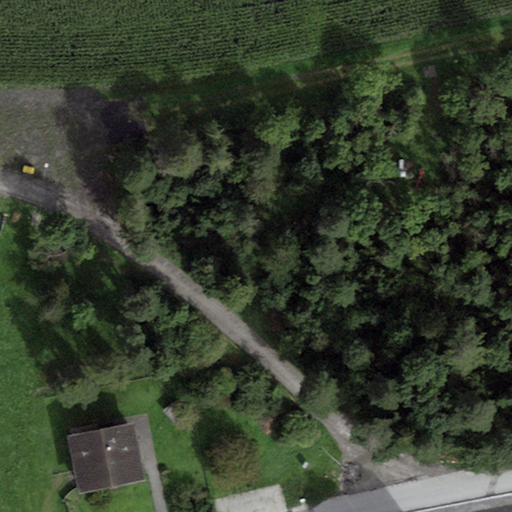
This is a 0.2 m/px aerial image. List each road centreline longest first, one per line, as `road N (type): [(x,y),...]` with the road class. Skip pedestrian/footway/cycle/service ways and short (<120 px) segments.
road 1 (unclassified): [(0,164),(58,173),(217,308),(352,444),(384,495)]
road 2 (unclassified): [(384,495),(511,474)]
